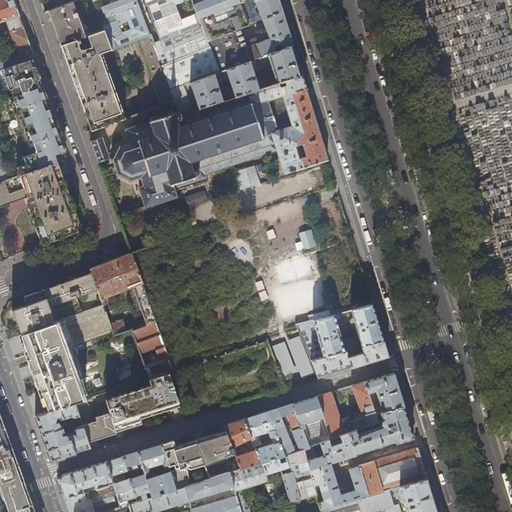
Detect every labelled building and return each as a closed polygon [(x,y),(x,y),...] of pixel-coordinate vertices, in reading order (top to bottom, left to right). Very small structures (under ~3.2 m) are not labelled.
[(13,0),(0,0),(0,21),(5,20),(18,53),(0,60),(0,69),(3,69),(32,59),(34,58),(20,19),(13,0)] [(92,0),(144,0),(158,37),(152,40),(162,64),(209,46),(207,41),(190,0),(92,0)] [(102,26),(104,29),(111,49),(136,39),(150,34),(151,34),(150,31),(148,31),(136,0),(119,0),(101,7),(105,18),(114,15),(116,20),(102,26)] [(190,0),(207,41),(239,28),(262,19),(282,11),(278,0),(190,0)] [(85,36),(73,1),(48,11),(54,29),(60,45),(85,36)] [(283,16),(282,11),(262,19),(264,24),(270,38),(246,48),(239,28),(207,41),(209,46),(162,64),(160,65),(169,90),(292,45),(288,33),(283,16)] [(104,29),(85,36),(60,45),(67,64),(74,85),(91,130),(125,118),(101,53),(111,49),(104,29)] [(152,40),(150,34),(136,39),(160,105),(170,102),(174,101),(169,90),(160,65),(162,64),(152,40)] [(276,83),(278,83),(284,81),(301,75),(297,61),(292,45),(169,90),(174,101),(179,115),(180,115),(248,93),(262,88),(276,84),(276,83)] [(13,96),(42,86),(36,70),(32,59),(3,69),(13,96)] [(302,77),(301,75),(284,81),(285,85),(279,87),(278,83),(276,83),(276,84),(262,88),(266,100),(281,95),(283,100),(291,126),(275,130),(269,132),(275,151),(282,174),(327,160),(307,93),(302,77)] [(49,107),(42,86),(13,96),(2,100),(23,155),(26,163),(21,165),(17,166),(19,174),(66,157),(63,151),(64,150),(49,107)] [(266,100),(262,88),(248,93),(249,95),(181,118),(180,115),(179,115),(174,101),(170,102),(173,111),(170,111),(170,112),(166,113),(164,113),(164,114),(158,116),(157,115),(156,116),(156,117),(151,118),(151,117),(149,118),(150,120),(148,121),(148,122),(144,124),(125,130),(129,141),(128,141),(129,143),(120,146),(119,144),(117,146),(118,147),(112,158),(110,158),(110,160),(112,161),(116,172),(114,174),(116,175),(118,174),(129,179),(129,181),(131,181),(131,179),(140,177),(141,179),(143,186),(138,188),(144,207),(175,196),(172,188),(204,177),(203,174),(275,151),(269,132),(275,130),(271,115),(266,100)] [(90,141),(98,162),(109,158),(101,137),(90,141)] [(0,181),(4,180),(10,178),(1,153),(0,153),(0,181)] [(19,174),(18,174),(23,188),(8,194),(4,180),(0,181),(0,206),(24,198),(42,245),(61,237),(77,231),(74,222),(78,221),(73,208),(65,185),(61,175),(71,172),(66,157),(19,174)] [(253,167),(233,173),(238,190),(258,183),(253,167)] [(225,181),(210,186),(214,197),(229,193),(225,181)] [(203,191),(185,197),(188,207),(207,201),(203,191)] [(332,225),(325,227),(327,237),(335,235),(332,225)] [(312,231),(302,233),(307,250),(316,247),(312,231)] [(91,272),(97,291),(101,300),(125,291),(131,308),(107,316),(113,333),(114,336),(132,329),(148,379),(170,372),(174,371),(131,253),(109,261),(89,269),(91,272)] [(83,295),(97,291),(91,272),(90,273),(69,280),(66,281),(23,296),(26,304),(11,309),(14,317),(15,320),(21,335),(55,323),(50,307),(77,298),(83,296),(83,295)] [(311,360),(383,341),(373,308),(372,304),(353,310),(351,311),(353,319),(351,319),(350,321),(353,333),(357,332),(358,336),(341,341),(336,320),(340,319),(339,314),(297,325),(311,360)] [(107,316),(106,314),(104,310),(103,306),(55,323),(21,335),(18,336),(27,359),(30,369),(32,376),(38,392),(40,395),(46,412),(74,403),(83,400),(75,379),(78,378),(67,349),(113,333),(107,316)] [(298,338),(290,341),(303,378),(312,374),(298,338)] [(384,343),(383,341),(311,360),(317,378),(333,373),(368,362),(388,356),(384,343)] [(281,344),(271,347),(282,376),(291,373),(281,344)] [(170,372),(148,379),(147,379),(149,385),(103,399),(108,413),(95,418),(95,420),(82,425),(88,442),(91,441),(94,440),(96,439),(116,433),(114,428),(121,426),(122,425),(140,420),(139,414),(146,412),(167,406),(179,402),(170,372)] [(381,376),(365,381),(375,413),(380,412),(404,406),(398,387),(394,372),(381,376)] [(378,422),(375,413),(365,381),(346,387),(338,389),(341,400),(347,398),(348,402),(353,404),(357,403),(361,413),(339,421),(330,392),(316,396),(330,439),(340,435),(348,432),(356,429),(378,422)] [(328,440),(330,439),(316,396),(305,399),(292,403),(309,447),(328,440)] [(82,425),(74,403),(46,412),(35,415),(43,437),(49,455),(55,458),(68,454),(90,448),(88,442),(82,425)] [(282,407),(268,411),(284,455),(285,454),(294,452),(281,416),(286,415),(292,430),(299,450),(304,448),(309,447),(292,403),(282,407)] [(407,417),(404,406),(380,412),(382,420),(381,422),(381,423),(382,425),(358,434),(356,429),(348,432),(354,454),(395,441),(395,443),(414,437),(407,417)] [(256,415),(244,418),(251,437),(255,447),(261,444),(258,435),(269,431),(273,443),(256,449),(261,462),(278,457),(284,455),(268,411),(256,415)] [(32,502),(19,466),(5,428),(0,413),(0,486),(1,489),(8,510),(32,502)] [(223,425),(226,431),(235,454),(240,469),(261,462),(256,449),(252,451),(251,448),(249,449),(250,451),(239,455),(235,445),(251,437),(244,418),(235,421),(223,425)] [(199,439),(195,440),(205,465),(235,454),(226,431),(211,435),(203,438),(199,439)] [(348,432),(340,435),(342,442),(330,446),(328,440),(309,447),(304,448),(316,494),(320,508),(368,495),(358,465),(348,468),(355,489),(340,494),(330,463),(355,455),(354,454),(348,432)] [(205,465),(195,440),(180,445),(175,447),(173,440),(161,444),(168,466),(169,467),(173,465),(175,471),(170,472),(175,489),(185,486),(191,484),(186,468),(188,467),(190,469),(191,469),(205,465)] [(149,448),(137,452),(142,467),(144,473),(144,474),(149,472),(147,467),(163,463),(164,467),(168,466),(161,444),(149,448)] [(374,460),(358,465),(368,495),(426,479),(421,461),(416,447),(374,460)] [(304,448),(299,450),(294,452),(285,454),(286,458),(287,460),(288,459),(299,499),(307,497),(316,494),(304,448)] [(131,453),(122,456),(127,471),(135,469),(136,471),(138,470),(137,468),(142,467),(137,452),(131,453)] [(115,459),(106,461),(111,477),(116,475),(118,480),(112,482),(113,482),(121,507),(124,506),(122,500),(135,496),(135,495),(129,478),(129,477),(124,478),(123,473),(127,471),(122,456),(115,459)] [(280,462),(278,457),(261,462),(240,469),(229,472),(240,511),(250,511),(243,487),(268,480),(268,479),(267,479),(266,473),(280,469),(289,502),(299,499),(288,459),(287,460),(286,458),(283,459),(284,461),(280,462)] [(112,482),(111,477),(106,461),(92,465),(62,475),(58,480),(64,495),(65,498),(83,492),(81,487),(93,483),(95,488),(113,482),(112,482)] [(170,471),(146,479),(150,490),(152,497),(160,494),(158,489),(163,487),(164,489),(166,488),(167,492),(175,489),(170,472),(170,471)] [(240,511),(229,472),(191,484),(185,486),(189,500),(232,486),(235,496),(191,508),(192,510),(192,511),(240,511)] [(146,479),(144,474),(144,473),(129,478),(135,495),(140,493),(143,500),(147,498),(145,492),(150,490),(146,479)] [(436,511),(431,495),(426,479),(368,495),(320,508),(321,511),(436,511)] [(272,493),(275,506),(282,504),(275,481),(266,483),(269,493),(272,493)] [(103,511),(121,507),(113,482),(95,488),(83,492),(65,498),(69,511),(103,511)] [(185,486),(175,489),(167,492),(160,494),(152,497),(148,498),(152,511),(189,500),(185,486)] [(148,498),(147,498),(143,500),(129,504),(131,511),(149,511),(152,511),(148,498)] [(35,511),(32,502),(8,510),(9,511),(8,511),(35,511)]
